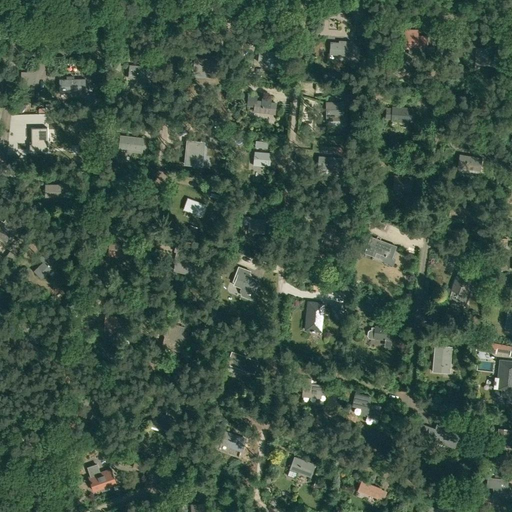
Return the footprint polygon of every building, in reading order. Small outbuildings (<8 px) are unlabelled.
[(405,30),(405,48),(409,48),(409,54),(420,55),(421,50),(426,50),(426,49),(427,49),(427,37),(416,36),(416,34),(418,34),(418,30),(405,30)] [(331,42),(330,55),(350,56),(351,44),(351,42),(339,41),(339,43),(331,42)] [(118,47),(113,55),(118,59),(123,50),(118,47)] [(476,47),(475,65),(491,66),(493,48),(476,47)] [(260,51),(259,61),(266,62),(266,65),(270,66),(271,62),(279,63),(280,53),(260,51)] [(119,57),(113,67),(118,70),(124,60),(119,57)] [(194,58),(193,70),(215,72),(216,60),(194,58)] [(129,66),(128,78),(150,79),(151,68),(129,66)] [(70,79),(59,80),(60,92),(69,92),(69,91),(71,91),(71,96),(77,95),(77,92),(85,92),(85,79),(74,79),(74,77),(70,77),(70,79)] [(370,88),(370,98),(384,98),(384,88),(370,88)] [(249,95),(247,105),(255,106),(254,111),(274,114),(276,104),(270,103),(270,99),(262,98),(262,102),(256,101),(256,96),(249,95)] [(22,102),(16,110),(21,113),(26,105),(22,102)] [(343,102),(326,102),(326,121),(343,120),(343,102)] [(387,108),(386,119),(392,119),(392,121),(392,126),(398,126),(399,121),(412,122),(413,122),(414,109),(413,109),(406,109),(406,110),(403,110),(403,108),(393,107),(393,109),(387,108)] [(111,115),(106,118),(111,127),(117,124),(111,115)] [(25,145),(25,153),(44,153),(44,129),(27,129),(27,145),(25,145)] [(121,136),(119,148),(131,150),(131,151),(133,151),(133,150),(142,151),(143,139),(121,136)] [(187,141),(185,164),(202,166),(204,146),(200,145),(200,142),(187,141)] [(255,152),(254,165),(269,167),(271,154),(255,152)] [(459,155),(458,167),(480,170),(481,158),(459,155)] [(319,157),(318,169),(340,170),(341,158),(319,157)] [(394,175),(393,190),(411,192),(412,177),(394,175)] [(45,185),(45,197),(71,197),(71,185),(45,185)] [(212,185),(211,191),(221,193),(222,188),(212,185)] [(95,199),(93,205),(103,208),(105,202),(95,199)] [(188,199),(184,210),(202,216),(206,205),(188,199)] [(451,206),(449,216),(470,219),(472,209),(451,206)] [(242,217),(241,224),(249,225),(249,231),(264,233),(266,220),(250,219),(250,218),(242,217)] [(377,220),(374,226),(384,230),(386,224),(377,220)] [(0,240),(4,244),(17,227),(14,224),(10,229),(1,222),(0,223),(0,240)] [(321,223),(321,227),(323,227),(321,239),(334,241),(336,225),(321,223)] [(110,236),(109,250),(126,252),(127,245),(128,245),(128,241),(127,241),(127,238),(110,236)] [(371,237),(365,253),(374,256),(376,252),(385,256),(386,257),(386,256),(392,258),(396,246),(371,237)] [(45,261),(34,271),(41,278),(62,260),(50,248),(41,257),(45,261)] [(174,266),(173,269),(174,269),(186,272),(185,273),(193,275),(196,264),(185,261),(189,249),(186,248),(185,254),(177,252),(175,258),(176,259),(174,266)] [(239,267),(233,282),(235,282),(234,285),(255,292),(259,281),(252,278),(251,278),(250,275),(249,275),(250,271),(239,267)] [(456,277),(452,290),(465,295),(472,274),(459,270),(457,274),(456,277)] [(307,310),(305,330),(312,331),(312,333),(314,333),(314,331),(321,332),(324,304),(315,303),(315,308),(314,308),(312,309),(312,310),(307,310)] [(105,315),(104,329),(121,331),(122,317),(105,315)] [(163,343),(162,346),(175,349),(175,350),(182,352),(186,334),(182,333),(184,328),(174,325),(174,322),(169,321),(165,336),(163,343)] [(20,323),(19,331),(24,332),(24,337),(23,338),(25,339),(25,338),(34,339),(34,342),(41,343),(43,331),(37,331),(38,325),(20,323)] [(368,332),(368,336),(369,338),(374,339),(373,339),(374,339),(384,340),(384,341),(385,341),(385,340),(391,341),(393,329),(375,327),(375,326),(375,329),(372,328),(372,331),(370,331),(368,332)] [(238,335),(234,339),(242,346),(246,343),(238,335)] [(511,347),(478,342),(476,349),(495,353),(496,350),(510,353),(510,355),(511,355),(511,347)] [(435,346),(433,372),(444,373),(450,373),(450,370),(452,350),(443,349),(443,347),(435,346)] [(232,352),(227,364),(254,373),(258,362),(232,352)] [(493,381),(493,384),(494,384),(494,388),(501,388),(502,389),(502,390),(504,392),(508,393),(510,391),(510,389),(511,389),(511,361),(500,360),(499,367),(498,377),(495,377),(494,381),(493,381)] [(235,370),(234,373),(245,376),(244,380),(252,383),(254,376),(235,370)] [(299,378),(298,385),(304,386),(303,396),(321,398),(322,385),(310,384),(310,379),(299,378)] [(356,394),(353,407),(363,409),(361,415),(378,419),(378,420),(378,419),(381,407),(370,405),(372,397),(356,394)] [(85,399),(84,406),(87,406),(86,416),(85,415),(85,417),(87,417),(92,418),(91,423),(99,424),(102,406),(96,406),(97,400),(85,399)] [(189,399),(188,404),(197,407),(199,402),(189,399)] [(204,405),(203,410),(212,413),(214,408),(204,405)] [(152,422),(151,425),(152,425),(152,424),(164,428),(164,429),(171,432),(175,420),(165,417),(166,411),(156,408),(154,414),(155,414),(153,422),(152,422)] [(431,430),(427,439),(433,441),(434,439),(440,441),(447,444),(454,447),(454,446),(459,433),(439,426),(437,432),(431,430)] [(511,430),(499,429),(497,444),(510,445),(511,430)] [(225,432),(221,443),(242,451),(246,440),(225,432)] [(323,448),(320,455),(332,460),(335,452),(323,448)] [(339,454),(337,460),(346,463),(348,458),(339,454)] [(294,457),(288,475),(295,478),(298,471),(311,476),(315,465),(294,457)] [(98,463),(88,467),(92,476),(92,477),(93,476),(94,479),(90,480),(94,490),(116,483),(111,470),(102,473),(98,463)] [(323,479),(317,477),(314,485),(319,488),(323,479)] [(488,478),(487,487),(493,488),(492,496),(511,498),(511,486),(507,486),(508,480),(488,478)] [(361,485),(358,491),(377,499),(381,489),(362,481),(360,481),(359,484),(361,485)] [(195,494),(187,496),(189,503),(197,501),(195,494)] [(456,497),(454,502),(464,505),(465,500),(456,497)]
